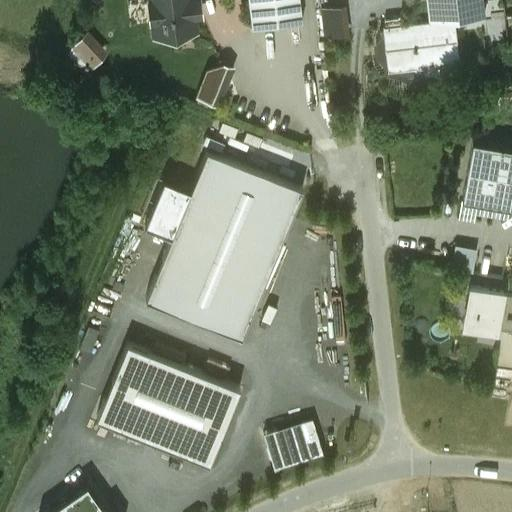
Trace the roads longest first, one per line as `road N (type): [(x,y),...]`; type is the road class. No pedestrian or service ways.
road 1 (unclassified): [(395,467),(353,147)]
road 2 (unclassified): [(268,511),(395,467)]
